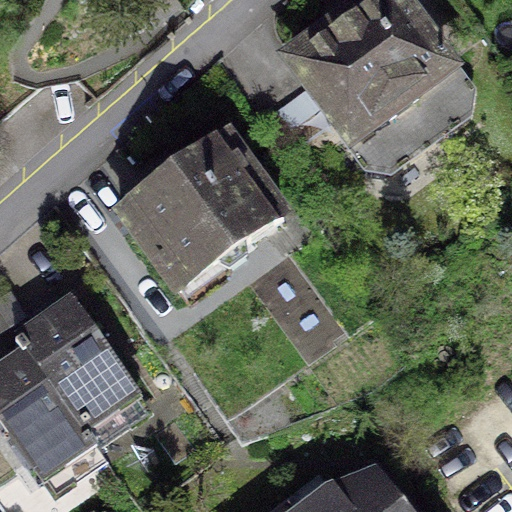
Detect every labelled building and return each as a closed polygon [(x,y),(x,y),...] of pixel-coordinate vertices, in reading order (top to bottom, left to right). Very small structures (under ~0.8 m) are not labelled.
[(393,0),(377,0),(295,62),(352,136),(344,141),(364,169),(388,173),(470,112),(471,90),(450,62),(444,67),(393,0)] [(224,138),(121,213),(181,296),(284,221),(224,138)] [(70,301),(18,338),(87,435),(139,398),(70,301)] [(20,353),(0,367),(0,423),(44,484),(96,447),(87,435),(18,338),(12,342),(20,353)] [(311,501),(296,511),(402,511),(375,477),(311,501)]
